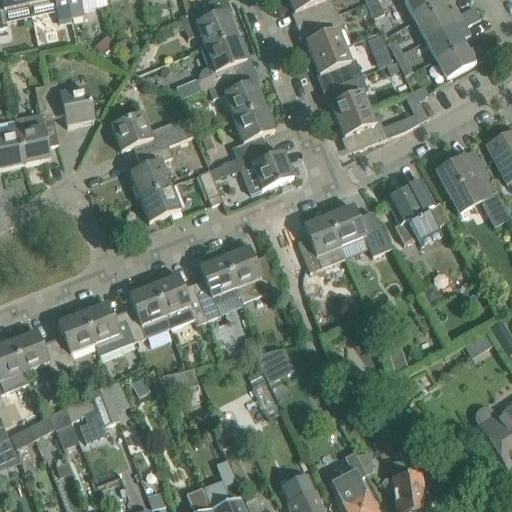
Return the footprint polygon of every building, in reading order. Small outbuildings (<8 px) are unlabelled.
[(29,9),(27,0),(0,0),(0,26),(6,26),(4,14),(29,9)] [(27,0),(29,9),(55,3),(59,23),(71,20),(66,0),(27,0)] [(66,0),(71,20),(83,18),(82,14),(108,9),(105,0),(66,0)] [(325,3),(323,0),(288,0),(294,17),(308,11),(314,26),(337,17),(330,1),(325,3)] [(407,0),(408,1),(404,3),(416,24),(442,10),(439,4),(447,0),(407,0)] [(385,17),(377,3),(366,7),(374,23),(385,17)] [(211,9),(192,15),(179,20),(188,42),(199,38),(205,52),(237,39),(227,15),(215,20),(211,9)] [(426,44),(463,24),(477,16),(474,10),(460,18),(456,10),(445,16),(442,10),(416,24),(426,44)] [(471,38),(466,30),(480,22),(477,16),(463,24),(426,44),(436,63),(463,49),(460,43),(471,38)] [(343,33),(337,17),(314,26),(320,41),(306,46),(313,63),(343,50),(337,35),(343,33)] [(247,64),(237,39),(205,52),(201,53),(211,78),(196,83),(201,94),(208,91),(238,80),(234,69),(247,64)] [(388,48),(395,61),(403,56),(396,43),(388,48)] [(466,54),(463,49),(436,63),(438,65),(447,83),(484,63),(477,49),(466,54)] [(350,66),(343,50),(313,63),(319,79),(333,74),(339,88),(362,79),(355,63),(350,66)] [(413,75),(403,56),(395,61),(405,80),(413,75)] [(396,67),(387,71),(390,79),(400,75),(396,67)] [(368,95),(362,79),(339,88),(345,103),(331,109),(338,125),(368,113),(362,98),(368,95)] [(242,91),(238,80),(208,91),(212,103),(223,98),(233,123),(265,110),(255,86),(242,91)] [(93,126),(89,106),(86,92),(60,98),(57,86),(45,89),(52,120),(53,120),(64,118),(67,131),(93,126)] [(58,148),(53,120),(52,120),(45,89),(34,91),(39,118),(14,123),(17,135),(24,169),(50,164),(47,150),(58,148)] [(424,89),(413,95),(417,103),(428,98),(424,89)] [(275,134),(265,110),(233,123),(242,147),(232,152),(236,163),(266,151),(262,140),(275,134)] [(364,152),(404,136),(419,128),(414,119),(382,131),(380,126),(374,128),(368,113),(338,125),(344,141),(358,136),(364,152)] [(188,120),(150,135),(143,118),(111,131),(121,156),(134,151),(138,162),(168,150),(179,145),(195,139),(188,120)] [(511,134),(486,148),(507,188),(511,184),(511,134)] [(0,174),(24,169),(17,135),(0,138),(0,174)] [(172,161),(168,150),(138,162),(142,172),(129,177),(139,202),(171,189),(161,165),(172,161)] [(270,162),(266,151),(236,163),(228,166),(232,177),(241,174),(251,198),(294,181),(284,156),(270,162)] [(497,197),(487,179),(477,161),(465,168),(462,161),(436,175),(459,217),(497,197)] [(211,210),(222,206),(210,174),(199,178),(211,210)] [(394,231),(403,248),(404,249),(416,242),(421,250),(441,239),(436,231),(449,224),(439,206),(434,209),(421,184),(385,203),(399,228),(394,231)] [(181,214),(173,195),(171,189),(139,202),(149,226),(181,214)] [(352,209),(328,219),(340,251),(364,241),(368,252),(380,247),(368,217),(357,222),(352,209)] [(340,251),(328,219),(303,229),(308,241),(297,246),(305,265),(310,276),(321,271),(321,272),(345,263),(340,251)] [(248,251),(224,261),(236,293),(242,308),(266,298),(267,300),(278,296),(264,259),(253,263),(248,251)] [(236,293),(224,261),(199,270),(204,284),(193,288),(207,325),(219,320),(212,302),(236,293)] [(310,276),(305,265),(294,270),(298,281),(310,276)] [(177,279),(153,288),(170,332),(194,322),(197,329),(207,325),(193,288),(182,292),(177,279)] [(170,332),(153,288),(128,298),(134,311),(123,316),(134,346),(170,332)] [(107,307),(83,317),(95,349),(99,360),(134,346),(123,316),(112,320),(107,307)] [(95,349),(83,317),(58,326),(63,340),(52,344),(64,374),(76,369),(71,358),(95,349)] [(499,325),(489,332),(502,351),(504,354),(511,348),(511,344),(499,325)] [(36,335),(11,345),(24,377),(48,368),(52,379),(55,378),(58,386),(67,383),(64,374),(52,344),(41,348),(36,335)] [(486,335),(477,340),(485,353),(494,347),(486,335)] [(24,377),(11,345),(0,349),(0,399),(5,397),(0,386),(24,377)] [(295,374),(284,353),(254,359),(269,388),(295,374)] [(400,360),(390,363),(393,372),(406,367),(405,363),(400,360)] [(162,397),(198,389),(194,372),(158,380),(162,397)] [(123,395),(118,385),(118,384),(105,390),(116,415),(130,409),(123,395)] [(144,385),(133,391),(138,401),(149,395),(144,385)] [(120,424),(116,415),(105,390),(90,397),(92,401),(90,402),(96,414),(104,432),(120,424)] [(96,414),(90,402),(65,413),(71,425),(96,414)] [(508,473),(511,469),(511,412),(505,417),(506,418),(500,422),(494,414),(491,412),(486,412),(483,414),(480,417),(478,421),(478,425),(482,432),(481,433),(508,473)] [(71,425),(65,413),(49,420),(55,434),(72,427),(71,425)] [(246,443),(242,434),(241,431),(235,433),(230,422),(220,426),(225,438),(215,442),(216,445),(217,444),(221,451),(222,451),(224,453),(246,443)] [(50,438),(44,426),(29,433),(34,445),(50,438)] [(34,445),(29,433),(11,442),(17,454),(34,445)] [(9,442),(0,446),(0,459),(13,452),(9,442)] [(376,511),(361,482),(366,479),(356,459),(355,456),(344,462),(352,476),(329,489),(340,511),(376,511)] [(356,459),(366,479),(374,475),(370,457),(356,459)] [(392,482),(383,483),(380,487),(391,496),(393,495),(395,511),(426,511),(425,504),(430,504),(430,505),(446,503),(456,490),(438,477),(421,479),(421,478),(406,480),(403,465),(389,467),(392,482)] [(322,511),(315,494),(315,495),(308,479),(294,485),(301,501),(287,507),(289,511),(322,511)] [(244,511),(239,502),(231,505),(224,488),(205,496),(211,511),(244,511)] [(211,511),(205,496),(204,492),(186,498),(191,511),(211,511)] [(246,506),(248,511),(263,511),(258,501),(246,506)]
